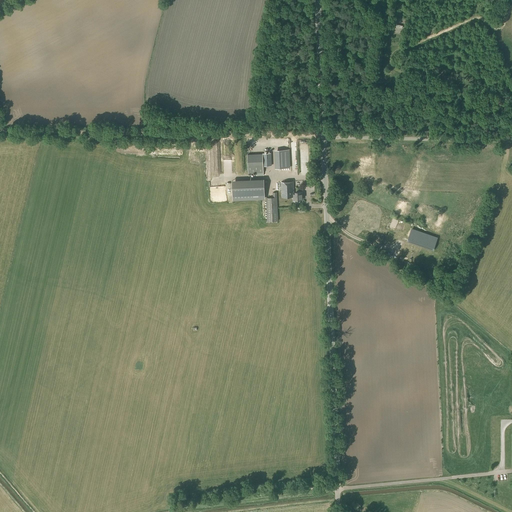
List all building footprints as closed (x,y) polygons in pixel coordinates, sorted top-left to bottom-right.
[(264,166),(272,166),(271,157),(271,153),(269,153),(263,153),(264,166)] [(289,168),(289,153),(280,153),(280,168),(289,168)] [(256,176),(264,176),(263,154),(247,154),(248,173),(256,173),(256,176)] [(388,176),(393,159),(384,156),(379,174),(388,176)] [(264,179),(232,181),(233,201),(265,199),(264,179)] [(293,194),(294,194),(293,182),(281,182),(282,197),(293,197),(293,194)] [(267,222),(278,221),(277,192),(273,193),(273,197),(266,198),(267,222)] [(293,194),(293,197),(294,200),(303,200),(302,192),(296,192),(296,194),(294,194),(293,194)] [(401,212),(406,203),(404,201),(398,210),(401,212)] [(436,241),(414,233),(411,239),(434,247),(436,241)]
